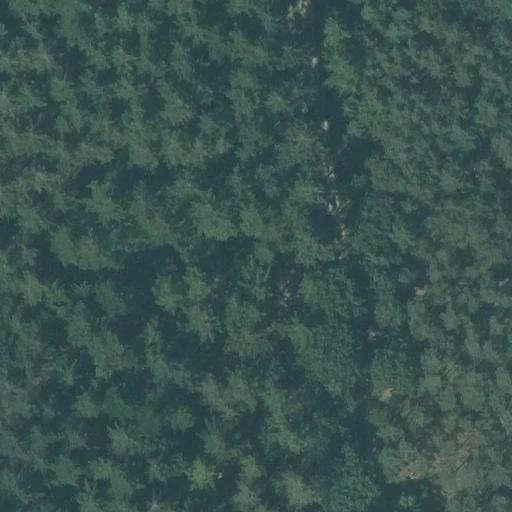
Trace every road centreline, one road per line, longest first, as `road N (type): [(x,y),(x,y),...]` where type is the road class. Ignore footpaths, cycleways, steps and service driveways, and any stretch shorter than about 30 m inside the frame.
road 1 (track): [(348,293),(93,324),(0,325)]
road 2 (track): [(348,293),(308,0)]
road 3 (track): [(388,511),(348,293)]
